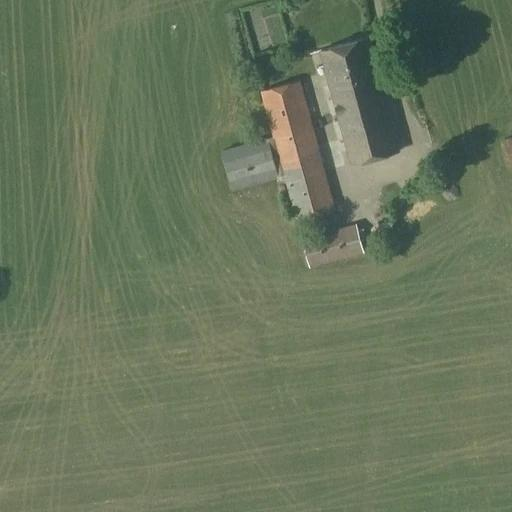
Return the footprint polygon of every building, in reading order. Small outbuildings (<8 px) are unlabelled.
[(257,0),(237,8),(250,43),(276,34),(263,0),(257,0)] [(322,49),(352,164),(398,151),(368,37),(322,49)] [(278,176),(284,175),(296,219),(336,208),(301,79),(261,90),(273,137),(268,139),(267,137),(222,150),(233,190),(279,178),(278,176)] [(427,175),(419,177),(420,182),(422,188),(432,185),(429,174),(427,175)] [(356,224),(302,238),(310,267),(365,252),(356,224)]
